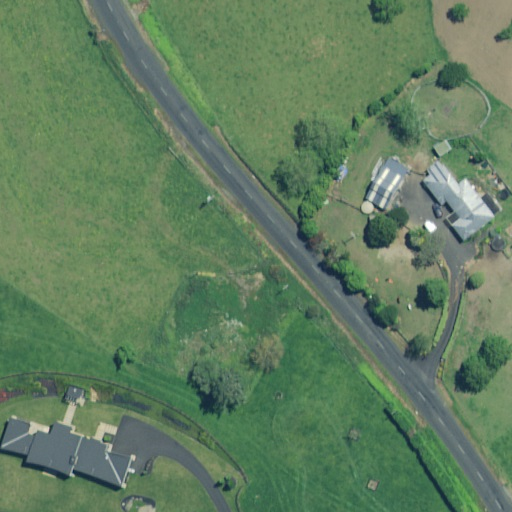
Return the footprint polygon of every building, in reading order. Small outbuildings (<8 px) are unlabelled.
[(452,149),(446,141),(434,149),(440,158),(452,149)] [(409,169),(391,159),(369,200),(386,210),(409,169)] [(459,184),(438,161),(428,171),(432,175),(424,182),(444,205),(449,201),(465,218),(457,226),(469,240),(498,214),(466,178),(459,184)] [(276,310),(259,294),(249,305),(266,321),(276,310)] [(82,391),(69,387),(67,396),(79,400),(82,391)] [(108,454),(111,446),(71,432),(72,427),(56,421),(52,432),(12,418),(2,447),(31,457),(29,461),(72,476),(74,470),(124,487),(133,462),(108,454)]
